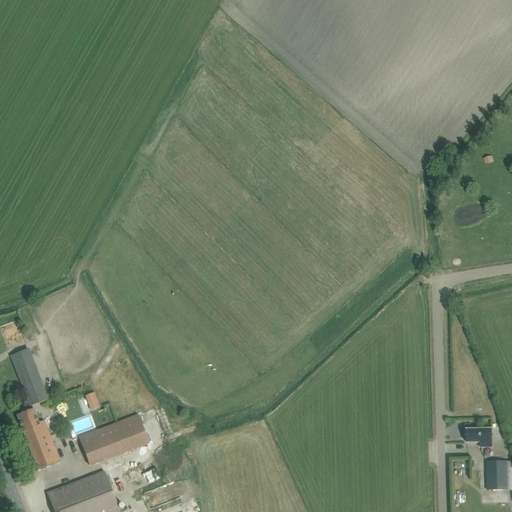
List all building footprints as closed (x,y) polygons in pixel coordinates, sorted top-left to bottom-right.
[(30,407),(47,400),(28,350),(10,356),(30,407)] [(60,462),(48,430),(44,421),(38,424),(33,410),(17,416),(38,471),(60,462)] [(89,467),(149,443),(138,415),(78,438),(89,467)] [(491,430),(475,430),(475,429),(468,429),(468,431),(466,431),(466,432),(465,432),(465,439),(467,439),(467,444),(480,443),(480,448),(492,448),(491,430)] [(487,491),(507,490),(506,462),(486,463),(487,491)] [(119,511),(104,472),(47,494),(53,511),(119,511)]
